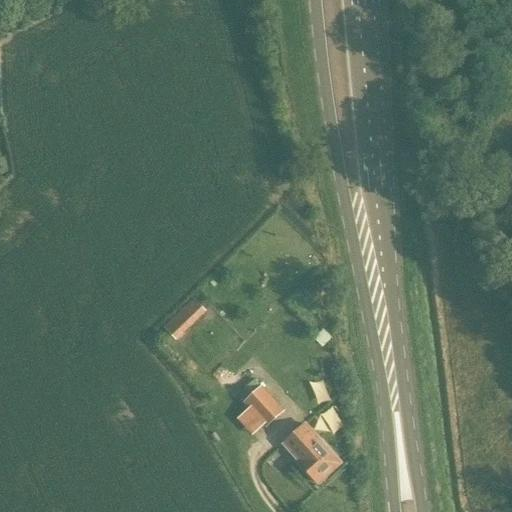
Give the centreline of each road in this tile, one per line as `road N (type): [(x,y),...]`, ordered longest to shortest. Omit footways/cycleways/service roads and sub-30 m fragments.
road 1 (primary): [(317,0),(396,511)]
road 2 (primary): [(421,511),(364,0)]
